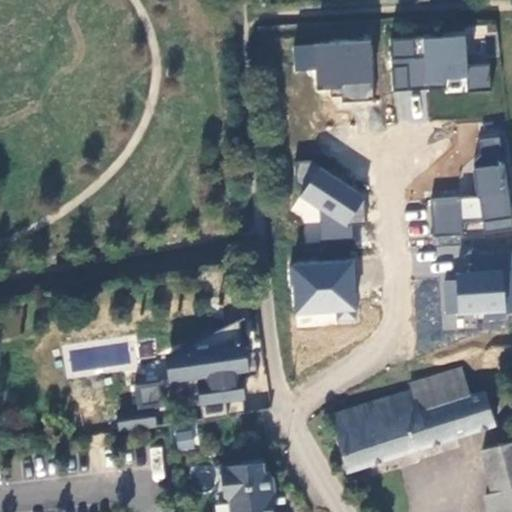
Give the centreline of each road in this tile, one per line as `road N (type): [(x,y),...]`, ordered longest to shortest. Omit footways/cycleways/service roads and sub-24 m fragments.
road 1 (residential): [(389,144),(399,341),(289,422)]
road 2 (residential): [(289,422),(260,232)]
road 3 (residential): [(0,501),(140,485)]
